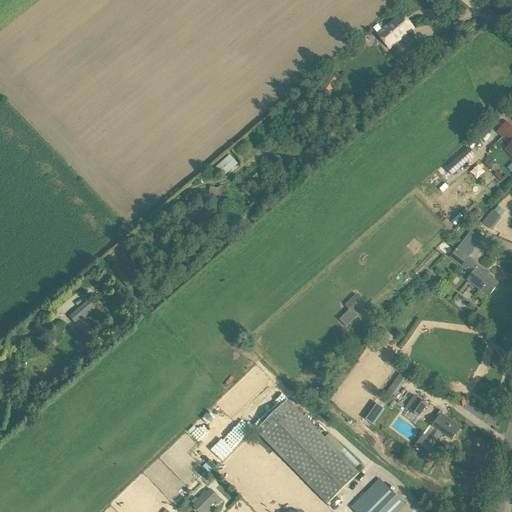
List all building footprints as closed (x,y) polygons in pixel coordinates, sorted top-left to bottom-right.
[(401,13),(378,32),(390,46),(413,26),(401,13)] [(422,48),(403,60),(409,70),(429,58),(422,48)] [(397,64),(385,74),(391,81),(403,72),(397,64)] [(335,95),(348,78),(339,72),(327,88),(335,95)] [(492,102),(482,111),(490,120),(500,110),(492,102)] [(511,128),(506,123),(497,133),(511,145),(508,148),(511,151),(511,128)] [(470,150),(446,170),(452,177),(457,173),(455,171),(474,155),(470,150)] [(231,156),(217,169),(225,178),(239,164),(231,156)] [(482,215),(477,210),(472,215),(477,220),(482,215)] [(491,211),(482,223),(491,231),(501,219),(491,211)] [(143,237),(151,231),(147,226),(139,232),(143,237)] [(470,232),(450,258),(471,275),(466,280),(488,297),(498,283),(467,258),(476,247),(481,240),(478,238),(470,232)] [(118,268),(113,272),(129,289),(134,285),(118,268)] [(355,310),(365,298),(360,293),(349,305),(355,310)] [(457,303),(463,308),(468,301),(462,296),(457,303)] [(365,299),(345,321),(352,328),(373,306),(365,299)] [(69,317),(76,324),(94,309),(88,301),(69,317)] [(343,322),(340,327),(347,331),(350,326),(343,322)] [(399,374),(384,396),(392,401),(406,380),(399,374)] [(407,405),(405,409),(418,418),(427,405),(417,398),(410,407),(407,405)] [(290,399),(259,430),(330,503),(362,471),(290,399)] [(439,411),(414,448),(426,457),(432,449),(431,448),(442,433),(451,440),(460,428),(441,415),(442,413),(439,411)] [(338,416),(332,423),(341,429),(346,421),(338,416)] [(335,434),(331,438),(346,453),(349,449),(335,434)] [(359,511),(398,511),(407,504),(389,485),(368,506),(360,499),(353,506),(359,511)] [(201,500),(193,507),(198,511),(209,511),(211,510),(209,509),(216,502),(218,504),(223,500),(221,498),(212,489),(209,491),(207,489),(199,498),(201,500)]
